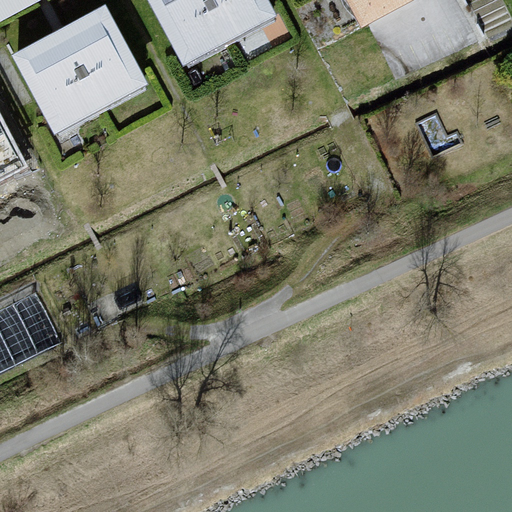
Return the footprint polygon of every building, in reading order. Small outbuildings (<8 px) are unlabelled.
[(0,0),(0,29),(56,0),(0,0)] [(271,0),(145,0),(192,80),(286,27),(271,0)] [(349,0),(370,36),(429,5),(426,0),(349,0)] [(157,96),(113,15),(19,65),(60,147),(157,96)] [(0,111),(0,181),(29,166),(0,111)] [(0,376),(60,346),(36,298),(0,315),(0,376)]
